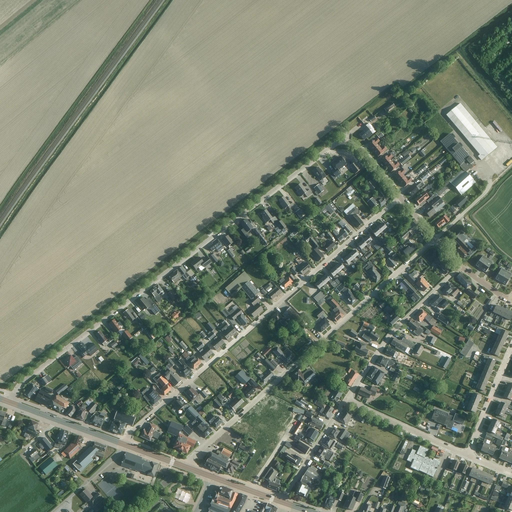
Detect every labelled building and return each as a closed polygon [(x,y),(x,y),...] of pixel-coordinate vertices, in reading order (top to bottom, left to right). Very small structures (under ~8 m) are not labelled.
[(386,112),(392,108),(395,106),(392,102),(383,108),(386,112)] [(463,116),(455,107),(446,115),(480,155),(478,156),(481,160),(492,151),(497,147),(475,121),(472,123),(465,115),(463,116)] [(373,127),(369,123),(364,127),(366,129),(360,135),(364,140),(367,138),(372,134),(376,131),(373,127)] [(462,169),(463,170),(465,172),(466,172),(472,166),(475,163),(474,162),(470,157),(450,134),(440,142),(460,165),(459,166),(462,169)] [(373,151),(379,146),(377,144),(380,141),(377,138),(374,141),(368,145),(373,151)] [(418,143),(420,147),(421,147),(429,144),(427,139),(418,143)] [(379,146),(373,151),(378,157),(384,152),(387,149),(384,146),(381,149),(379,146)] [(386,166),(392,162),(390,159),(393,157),(390,154),(387,156),(381,161),(386,166)] [(399,162),(402,165),(411,158),(408,155),(399,162)] [(331,171),(336,177),(340,174),(338,171),(340,170),(339,169),(346,164),(340,157),(331,164),(335,169),(331,171)] [(444,168),(452,162),(448,158),(441,163),(444,168)] [(351,167),(359,170),(361,165),(354,162),(351,167)] [(392,162),(386,166),(391,172),(397,167),(399,165),(397,162),(394,164),(392,162)] [(420,174),(428,167),(425,164),(417,171),(420,174)] [(313,171),(318,177),(317,178),(320,181),(326,177),(321,170),(320,170),(318,167),(313,171)] [(399,182),(405,177),(403,175),(406,172),(403,169),(400,171),(394,176),(399,182)] [(451,184),(462,195),(476,183),(466,172),(465,172),(463,170),(462,169),(449,181),(451,184)] [(431,174),(429,171),(420,178),(423,181),(431,174)] [(405,177),(399,182),(404,187),(410,183),(412,180),(410,177),(407,179),(405,177)] [(366,185),(371,191),(377,187),(371,180),(366,185)] [(416,187),(414,186),(407,191),(412,197),(425,186),(422,182),(416,187)] [(308,189),(306,191),(300,184),(295,188),(297,191),(301,197),(305,194),(307,197),(312,194),(308,189)] [(315,192),(317,195),(323,190),(319,184),(313,188),(316,191),(315,192)] [(347,191),(351,196),(357,191),(352,186),(347,191)] [(438,191),(436,193),(427,201),(429,204),(430,206),(431,206),(424,211),(429,217),(432,215),(433,215),(436,212),(445,205),(443,202),(439,197),(438,196),(439,196),(446,189),(444,187),(438,192),(438,191)] [(422,202),(422,203),(429,197),(425,192),(424,191),(417,197),(418,197),(415,200),(419,205),(422,202)] [(372,198),(367,202),(373,209),(378,205),(381,208),(388,201),(382,195),(376,200),(375,199),(374,200),(372,198)] [(467,201),(463,196),(455,203),(460,208),(467,201)] [(279,201),(281,204),(280,204),(284,210),(288,207),(291,210),(295,207),(291,202),(289,204),(284,197),(279,201)] [(337,209),(331,202),(321,210),(323,212),(326,209),(331,215),(337,209)] [(363,223),(356,215),(360,212),(355,207),(353,204),(344,212),(346,214),(350,219),(350,220),(353,224),(354,223),(358,228),(362,224),(363,223)] [(304,215),(300,209),(295,212),(300,218),(304,215)] [(261,214),(263,217),(262,218),(266,223),(270,220),(273,223),(277,220),(274,215),(271,217),(266,210),(261,214)] [(450,221),(445,215),(441,218),(435,223),(439,228),(442,226),(446,223),(446,224),(450,221)] [(240,224),(244,228),(241,231),(246,238),(249,235),(247,233),(253,228),(246,219),(240,224)] [(276,224),(281,230),(286,227),(281,220),(276,224)] [(381,232),(381,233),(383,235),(385,234),(382,231),(387,228),(383,223),(377,228),(381,232)] [(412,223),(398,235),(402,239),(407,235),(408,237),(413,233),(411,231),(416,227),(412,223)] [(351,231),(348,227),(346,225),(343,227),(345,229),(344,231),(343,230),(339,233),(336,230),(334,232),(338,236),(336,237),(340,242),(344,238),(345,239),(348,236),(347,235),(351,231)] [(377,236),(381,233),(381,232),(377,228),(372,233),(376,237),(375,237),(378,240),(379,239),(377,236)] [(253,231),(258,237),(261,234),(257,229),(253,231)] [(266,246),(268,244),(261,235),(259,237),(266,246)] [(319,246),(310,235),(305,240),(307,242),(309,240),(316,248),(319,246)] [(223,240),(228,247),(231,244),(233,246),(237,243),(233,237),(230,239),(228,236),(223,240)] [(367,245),(366,246),(368,248),(370,247),(368,244),(372,240),(368,236),(363,241),(367,245)] [(464,242),(467,239),(465,237),(462,239),(461,239),(457,243),(460,247),(456,251),(462,258),(468,253),(470,255),(476,249),(474,247),(471,249),(464,242)] [(224,248),(222,246),(217,239),(212,243),(213,244),(209,247),(212,251),(216,249),(218,252),(224,248)] [(404,250),(402,251),(406,256),(415,248),(408,239),(402,244),(405,247),(403,249),(404,250)] [(306,243),(303,240),(296,246),(299,249),(306,243)] [(327,245),(324,247),(328,252),(332,248),(333,249),(336,246),(331,240),(327,244),(327,245)] [(363,249),(366,246),(367,245),(363,241),(357,245),(361,250),(364,254),(366,252),(363,249)] [(383,248),(382,247),(378,251),(380,253),(381,252),(382,253),(384,250),(388,254),(392,251),(386,245),(383,248)] [(314,258),(315,257),(318,262),(324,257),(317,248),(310,254),(314,258)] [(353,259),(354,259),(357,256),(360,258),(361,257),(359,254),(359,255),(355,250),(349,255),(353,259)] [(392,259),(394,258),(397,256),(394,252),(394,253),(392,251),(388,254),(388,255),(389,256),(390,257),(392,259)] [(209,257),(214,264),(218,261),(213,254),(209,257)] [(356,262),(354,259),(353,259),(349,255),(344,260),(348,264),(352,260),(354,263),(356,262)] [(480,269),(488,259),(483,255),(475,266),(480,269)] [(191,263),(195,270),(202,265),(205,268),(211,263),(207,257),(202,261),(200,257),(191,263)] [(392,259),(390,257),(385,261),(390,267),(391,266),(393,268),(397,265),(396,265),(398,263),(394,258),(392,259)] [(441,271),(442,271),(445,275),(449,271),(449,270),(450,270),(438,257),(433,262),(439,268),(438,268),(441,271)] [(485,273),(493,262),(488,259),(480,269),(481,270),(485,273)] [(303,275),(311,268),(305,262),(296,269),(294,267),(290,270),(294,276),(299,271),(303,275)] [(339,272),(343,269),(345,271),(347,270),(344,267),(340,263),(335,268),(339,272)] [(371,275),(370,276),(376,283),(382,278),(376,271),(376,270),(373,267),(373,266),(374,266),(372,263),(369,266),(365,269),(368,272),(371,275)] [(169,277),(174,283),(182,277),(181,276),(182,276),(185,280),(190,276),(187,272),(182,266),(177,270),(176,270),(173,272),(174,273),(169,277)] [(341,274),(339,272),(335,268),(329,273),(333,277),(337,273),(340,276),(341,274)] [(500,282),(507,271),(501,268),(495,279),(499,282),(500,282)] [(506,285),(511,274),(507,271),(500,282),(501,283),(506,285)] [(252,299),(253,300),(250,302),(254,307),(252,308),(253,309),(249,312),(254,317),(263,309),(258,303),(260,301),(257,297),(254,299),(253,298),(259,293),(249,281),(251,279),(244,272),(225,289),(232,296),(241,288),(251,299),(252,299)] [(457,277),(459,280),(459,281),(466,289),(472,283),(469,280),(468,281),(461,273),(457,277)] [(292,282),(295,279),(291,274),(286,279),(286,280),(285,281),(283,278),(279,281),(285,288),(290,284),(291,285),(293,283),(292,282)] [(406,277),(413,284),(416,281),(410,274),(406,277)] [(192,283),(197,279),(195,275),(189,279),(192,283)] [(324,285),(325,284),(328,281),(331,284),(332,282),(330,280),(326,276),(320,280),(324,285)] [(419,287),(419,286),(424,292),(429,287),(427,285),(427,284),(422,278),(416,284),(419,287)] [(414,294),(414,293),(416,291),(405,279),(401,282),(413,294),(410,297),(415,303),(420,299),(415,293),(414,294)] [(327,287),(325,284),(324,285),(320,280),(315,285),(319,289),(323,286),(325,288),(327,287)] [(336,289),(339,293),(345,287),(341,283),(336,289)] [(164,293),(163,291),(158,284),(155,287),(155,288),(151,291),(155,297),(154,298),(157,302),(158,303),(162,300),(158,295),(160,293),(161,295),(163,295),(164,294),(164,293)] [(357,284),(353,287),(357,292),(361,288),(357,284)] [(456,288),(455,289),(450,284),(446,287),(447,288),(442,292),(447,296),(450,293),(454,297),(459,292),(456,288)] [(276,287),(268,294),(272,300),(277,296),(278,297),(282,293),(276,287)] [(466,293),(474,299),(477,295),(469,289),(466,293)] [(179,297),(173,290),(167,294),(173,301),(171,302),(173,305),(177,303),(175,300),(179,297)] [(347,296),(345,298),(352,305),(357,300),(351,293),(349,290),(345,294),(347,296)] [(396,292),(392,297),(397,301),(401,297),(396,292)] [(429,303),(434,308),(435,306),(438,303),(444,309),(449,304),(444,299),(443,300),(438,295),(431,302),(429,303)] [(148,303),(143,298),(137,303),(143,310),(146,308),(151,310),(155,315),(160,311),(151,301),(148,303)] [(331,300),(329,302),(329,303),(334,308),(334,309),(332,310),(336,314),(335,314),(332,317),(337,322),(341,318),(342,318),(344,316),(339,311),(336,307),(338,305),(333,299),(331,300)] [(381,309),(388,303),(384,299),(377,305),(381,309)] [(245,319),(246,318),(242,314),(243,313),(238,308),(236,305),(232,308),(234,311),(229,315),(234,320),(236,318),(239,322),(240,322),(244,326),(248,322),(245,319)] [(499,315),(502,308),(498,306),(496,305),(493,312),(492,312),(490,316),(492,317),(494,313),(498,315),(499,315)] [(271,317),(277,324),(279,322),(282,325),(287,320),(300,333),(308,325),(290,307),(282,315),(284,317),(283,319),(277,312),(271,317)] [(504,318),(508,311),(504,309),(502,308),(499,315),(498,315),(496,319),(498,320),(500,316),(503,317),(504,318)] [(319,319),(325,313),(321,309),(315,314),(319,319)] [(130,323),(138,317),(134,313),(132,315),(128,310),(123,313),(127,318),(126,319),(130,323)] [(428,314),(427,315),(422,310),(415,317),(420,322),(425,318),(429,322),(433,319),(428,314)] [(175,320),(181,315),(177,311),(171,315),(175,320)] [(389,314),(388,314),(391,318),(388,321),(392,326),(399,319),(395,314),(395,315),(392,311),(390,312),(389,314)] [(504,318),(503,317),(501,321),(503,322),(505,318),(510,321),(511,316),(511,312),(509,312),(508,311),(504,318)] [(437,319),(446,325),(450,320),(440,314),(437,319)] [(325,317),(315,326),(321,333),(329,325),(328,324),(329,323),(325,317)] [(117,324),(114,321),(109,324),(113,329),(112,329),(116,334),(121,330),(123,334),(122,335),(127,341),(132,337),(127,331),(120,322),(117,324)] [(415,331),(414,333),(419,337),(423,331),(419,327),(421,325),(416,321),(414,323),(411,321),(408,324),(412,327),(411,328),(415,331)] [(207,325),(213,332),(216,329),(211,322),(207,325)] [(222,325),(232,336),(237,332),(232,327),(228,330),(226,328),(228,326),(225,322),(222,325)] [(227,340),(232,336),(222,325),(219,327),(222,331),(224,329),(226,332),(222,335),(227,340)] [(439,336),(442,331),(433,326),(430,331),(439,336)] [(499,336),(506,339),(507,335),(508,333),(501,330),(502,330),(502,329),(498,327),(497,329),(495,333),(499,335),(499,336)] [(143,330),(141,328),(134,335),(135,336),(143,330)] [(153,340),(155,338),(147,328),(145,330),(153,340)] [(355,339),(358,334),(352,330),(349,334),(355,339)] [(105,335),(104,336),(100,331),(96,335),(99,340),(102,344),(104,345),(106,343),(105,342),(108,339),(105,335)] [(370,337),(376,342),(380,337),(372,331),(369,337),(365,334),(362,337),(367,341),(370,337)] [(496,342),(503,345),(505,341),(506,339),(499,336),(499,335),(495,333),(494,335),(498,337),(496,341),(496,342)] [(214,340),(220,347),(225,343),(219,337),(216,340),(215,339),(214,340)] [(419,355),(423,348),(418,345),(417,346),(403,338),(401,342),(394,338),(391,344),(396,347),(395,348),(404,353),(407,347),(414,351),(414,352),(419,355)] [(493,347),(500,351),(502,347),(503,345),(496,342),(496,341),(492,339),(491,341),(495,343),(494,346),(493,347)] [(216,350),(220,347),(214,340),(213,341),(214,341),(210,344),(216,350)] [(184,350),(188,347),(182,341),(179,344),(184,350)] [(335,346),(343,349),(345,344),(337,341),(335,346)] [(366,356),(367,356),(368,353),(368,352),(368,351),(365,349),(366,346),(359,342),(357,346),(354,352),(365,357),(366,356)] [(87,348),(83,343),(78,347),(82,351),(80,353),(83,357),(89,353),(91,356),(98,350),(96,347),(93,343),(87,348)] [(493,347),(494,346),(490,344),(489,347),(493,348),(491,353),(498,357),(500,352),(500,351),(493,347)] [(203,350),(209,357),(213,353),(207,347),(204,350),(203,349),(203,350)] [(266,356),(273,349),(270,347),(264,353),(266,356)] [(283,353),(277,347),(273,352),(279,358),(280,357),(287,364),(294,357),(287,349),(283,353)] [(385,354),(393,358),(393,357),(396,359),(398,353),(396,352),(388,348),(388,349),(387,349),(386,350),(386,351),(385,354)] [(204,361),(209,357),(203,350),(202,351),(199,354),(204,361)] [(189,357),(185,353),(182,355),(186,359),(189,362),(190,362),(192,363),(190,364),(194,369),(198,366),(191,358),(189,356),(189,357)] [(142,354),(139,356),(147,365),(150,362),(142,354)] [(77,356),(74,359),(71,355),(67,358),(66,358),(63,360),(66,364),(66,363),(69,367),(71,366),(74,370),(82,364),(77,356)] [(191,358),(198,366),(202,363),(197,358),(196,359),(194,358),(195,357),(194,355),(191,358)] [(392,365),(394,363),(380,356),(376,364),(384,367),(385,364),(391,367),(392,365)] [(486,365),(493,368),(495,364),(495,362),(488,359),(489,358),(484,356),(484,358),(488,360),(486,364),(486,365)] [(175,365),(169,358),(166,361),(172,367),(175,365)] [(184,362),(181,359),(179,362),(181,365),(185,369),(183,370),(184,371),(181,373),(185,378),(192,371),(184,362)] [(275,368),(266,359),(263,362),(273,371),(275,368)] [(483,371),(491,374),(492,370),(493,368),(486,365),(486,364),(482,362),(481,364),(485,366),(484,370),(483,371)] [(173,376),(169,370),(172,368),(169,364),(164,368),(167,372),(163,375),(168,380),(169,379),(176,386),(181,381),(175,374),(173,376)] [(377,385),(385,374),(374,367),(367,377),(374,381),(373,383),(377,385)] [(481,377),(488,380),(490,375),(491,374),(483,371),(484,370),(480,368),(479,370),(483,372),(481,376),(481,377)] [(242,370),(235,377),(244,386),(251,379),(242,370)] [(275,376),(269,370),(263,376),(262,374),(259,376),(261,379),(265,383),(269,379),(270,380),(271,379),(272,379),(275,376)] [(298,382),(299,381),(304,386),(309,382),(310,381),(311,380),(316,376),(317,375),(313,370),(306,375),(304,377),(298,371),(292,376),(298,382)] [(347,382),(345,384),(350,387),(355,379),(356,380),(359,375),(352,370),(348,378),(346,381),(347,382)] [(168,383),(162,376),(160,373),(153,379),(157,384),(159,382),(163,387),(160,390),(164,396),(171,390),(167,384),(168,383)] [(478,383),(486,386),(487,381),(488,380),(481,377),(481,376),(477,374),(476,376),(480,378),(479,381),(478,383)] [(45,386),(49,384),(52,381),(48,375),(41,380),(45,386)] [(247,390),(244,393),(248,398),(256,391),(254,389),(258,386),(252,380),(249,384),(251,386),(247,389),(247,390)] [(486,386),(478,383),(479,381),(475,380),(473,383),(476,384),(477,383),(478,383),(476,388),(483,391),(485,387),(486,386)] [(30,398),(33,393),(35,394),(39,389),(30,383),(25,390),(26,391),(24,394),(30,398)] [(59,395),(68,387),(65,384),(56,391),(59,395)] [(371,394),(374,396),(378,389),(372,387),(370,391),(361,387),(358,394),(369,399),(371,394)] [(198,395),(192,388),(189,390),(188,390),(186,392),(187,393),(186,393),(192,400),(192,401),(193,402),(195,400),(199,404),(208,396),(203,391),(198,395)] [(343,393),(340,392),(341,390),(337,388),(334,393),(333,392),(332,394),(325,390),(323,394),(325,396),(328,398),(333,401),(333,400),(337,403),(340,398),(339,398),(343,393)] [(154,405),(161,398),(153,389),(146,394),(144,396),(143,397),(148,402),(150,400),(154,405)] [(234,399),(228,404),(235,411),(244,402),(238,396),(238,395),(233,389),(227,395),(230,398),(232,396),(234,399)] [(46,405),(48,400),(49,400),(51,396),(40,390),(35,400),(46,405)] [(511,394),(506,391),(505,393),(503,397),(510,400),(511,396),(511,394)] [(471,399),(479,402),(481,397),(479,396),(473,394),(469,392),(468,394),(472,396),(471,399)] [(53,401),(50,406),(59,412),(60,412),(62,407),(66,409),(69,403),(59,397),(56,396),(53,401)] [(271,397),(266,401),(275,412),(280,407),(271,397)] [(189,408),(191,406),(188,404),(186,405),(185,406),(179,399),(176,401),(175,401),(174,402),(174,403),(174,404),(179,411),(182,408),(184,411),(188,408),(189,408)] [(217,409),(218,410),(222,406),(220,404),(216,399),(212,403),(217,409)] [(322,408),(320,412),(328,418),(333,409),(327,405),(318,399),(315,403),(315,404),(322,408)] [(477,407),(479,402),(471,399),(470,402),(466,400),(465,403),(477,408),(477,407)] [(296,401),(294,404),(300,407),(304,409),(305,406),(300,403),(296,401)] [(92,415),(98,407),(93,402),(86,410),(85,410),(86,406),(83,404),(81,408),(79,407),(77,411),(78,412),(76,419),(84,422),(86,415),(87,415),(88,412),(92,415)] [(505,411),(507,407),(511,409),(511,406),(508,405),(507,406),(500,402),(500,404),(498,408),(505,411)] [(476,409),(477,408),(465,403),(464,405),(468,407),(467,410),(475,413),(476,409)] [(266,412),(260,405),(254,411),(262,420),(267,415),(270,419),(274,416),(268,409),(266,412)] [(295,405),(292,410),(304,415),(307,411),(295,405)] [(203,419),(200,416),(191,406),(189,408),(185,412),(188,415),(193,420),(194,421),(195,420),(196,420),(198,423),(197,424),(194,427),(199,433),(200,433),(205,438),(212,431),(207,426),(209,425),(203,419)] [(73,407),(70,408),(66,413),(71,417),(77,410),(73,407)] [(496,415),(502,417),(504,413),(508,415),(509,412),(505,411),(498,408),(497,409),(495,414),(496,415)] [(346,425),(353,415),(345,411),(339,420),(346,425)] [(112,423),(109,431),(121,435),(124,427),(125,428),(126,424),(132,426),(135,418),(136,416),(131,414),(131,416),(117,412),(114,419),(113,419),(112,423)] [(466,418),(455,414),(454,417),(440,412),(436,422),(446,426),(446,428),(451,430),(454,422),(463,425),(466,418)] [(90,419),(92,419),(91,423),(101,427),(104,417),(100,415),(95,413),(90,419)] [(211,424),(212,423),(216,428),(223,422),(218,417),(216,419),(212,415),(207,420),(211,424)] [(314,428),(315,426),(321,430),(324,423),(312,417),(308,424),(314,428)] [(497,428),(499,424),(503,426),(504,424),(500,422),(500,423),(493,419),(492,421),(490,425),(497,428)] [(31,420),(27,428),(28,429),(25,437),(29,439),(30,435),(35,438),(40,434),(36,432),(39,424),(31,420)] [(167,432),(178,438),(184,426),(172,421),(167,432)] [(302,423),(300,422),(293,433),(295,435),(302,423)] [(150,441),(152,437),(158,439),(160,434),(155,432),(157,427),(149,423),(146,430),(144,429),(140,437),(150,441)] [(182,429),(189,436),(193,432),(186,425),(182,429)] [(502,429),(497,428),(490,425),(489,427),(487,431),(494,434),(497,430),(501,432),(502,429)] [(341,432),(334,428),(329,436),(336,440),(338,437),(345,442),(350,434),(343,429),(341,432)] [(309,433),(307,436),(314,441),(318,433),(312,429),(309,433)] [(59,448),(64,432),(61,430),(59,436),(58,436),(54,447),(59,448)] [(255,471),(264,477),(289,437),(280,431),(255,471)] [(64,432),(59,448),(61,449),(65,446),(67,439),(66,439),(68,433),(64,432)] [(196,442),(180,435),(175,447),(179,449),(182,451),(187,453),(190,446),(194,448),(196,442)] [(82,448),(79,445),(82,438),(78,436),(78,437),(76,436),(73,444),(72,443),(63,452),(70,459),(82,448)] [(323,445),(332,450),(335,444),(337,445),(336,446),(341,450),(344,446),(338,443),(328,437),(323,445)] [(40,442),(48,452),(53,448),(45,438),(40,442)] [(489,446),(485,444),(487,440),(484,439),(483,444),(481,451),(482,452),(486,453),(489,446)] [(95,442),(93,448),(89,447),(86,449),(87,450),(78,458),(80,459),(77,462),(76,461),(73,464),(80,472),(93,460),(92,459),(96,455),(103,458),(107,446),(95,442)] [(300,442),(296,449),(305,455),(309,448),(300,442)] [(492,442),(491,442),(490,442),(489,446),(486,453),(488,454),(492,456),(495,448),(491,447),(492,442)] [(246,451),(245,453),(246,454),(249,448),(241,443),(239,448),(246,451)] [(335,455),(333,454),(333,453),(322,446),(316,456),(323,461),(325,458),(331,462),(334,458),(336,459),(338,456),(336,454),(335,455)] [(426,474),(433,478),(438,468),(437,468),(438,465),(439,466),(441,462),(433,458),(433,460),(425,456),(428,450),(420,446),(417,452),(412,449),(410,454),(407,460),(412,463),(410,468),(419,471),(426,474)] [(507,453),(503,452),(505,448),(503,447),(501,451),(502,451),(499,458),(501,459),(505,461),(508,454),(507,453)] [(221,453),(229,458),(232,453),(224,448),(221,453)] [(31,457),(31,458),(33,457),(38,453),(35,449),(28,454),(31,457)] [(229,459),(221,454),(220,454),(221,452),(217,451),(216,454),(216,455),(211,453),(210,455),(208,454),(203,462),(204,464),(206,464),(205,465),(218,472),(219,470),(223,471),(225,468),(226,469),(229,463),(229,462),(227,461),(229,459)] [(147,475),(154,477),(156,472),(156,471),(158,464),(152,462),(151,463),(142,460),(142,458),(126,452),(121,466),(139,472),(140,470),(148,473),(147,475)] [(287,453),(283,458),(290,462),(297,467),(302,459),(295,455),(294,457),(287,453)] [(51,458),(39,467),(46,475),(57,465),(51,458)] [(229,463),(226,469),(225,470),(226,471),(226,472),(227,472),(228,473),(229,472),(229,473),(230,472),(232,473),(234,470),(235,470),(237,467),(238,467),(239,464),(233,460),(231,464),(229,463)] [(456,471),(458,466),(459,463),(453,460),(452,464),(449,462),(446,469),(451,471),(452,469),(456,471)] [(456,471),(455,473),(460,475),(461,473),(465,474),(468,466),(462,464),(461,467),(458,466),(456,471)] [(275,482),(273,481),(279,472),(272,467),(264,478),(268,480),(267,481),(269,482),(267,488),(278,492),(281,485),(279,484),(280,481),(276,479),(275,482)] [(306,498),(310,489),(312,486),(311,485),(313,480),(318,484),(323,477),(309,468),(303,476),(298,487),(299,487),(296,493),(297,495),(299,496),(300,495),(302,496),(306,498)] [(472,482),(477,470),(472,468),(469,476),(472,477),(470,481),(472,482)] [(479,480),(483,472),(477,470),(472,482),(475,483),(477,479),(479,480)] [(483,487),(488,475),(483,472),(479,480),(482,481),(481,486),(483,487)] [(385,474),(381,485),(386,487),(391,476),(385,474)] [(488,475),(483,487),(485,487),(487,483),(490,485),(493,477),(488,475)] [(232,491),(228,489),(225,489),(222,488),(220,489),(217,492),(217,493),(215,492),(209,510),(209,511),(208,511),(229,511),(231,510),(230,510),(235,501),(235,502),(238,495),(238,494),(232,492),(232,491)] [(86,489),(80,495),(87,503),(88,501),(93,507),(103,498),(98,493),(93,497),(86,489)] [(349,496),(344,507),(352,511),(356,501),(360,502),(363,495),(355,491),(352,497),(349,496)] [(238,499),(230,511),(239,511),(245,502),(247,497),(240,494),(238,499)] [(330,509),(332,504),(333,505),(335,499),(327,495),(326,499),(327,500),(324,506),(325,508),(327,508),(328,508),(330,509)] [(511,511),(511,510),(511,504),(502,500),(501,503),(505,504),(504,507),(511,511)] [(266,506),(265,509),(266,509),(264,511),(275,511),(278,508),(268,503),(266,506)]
